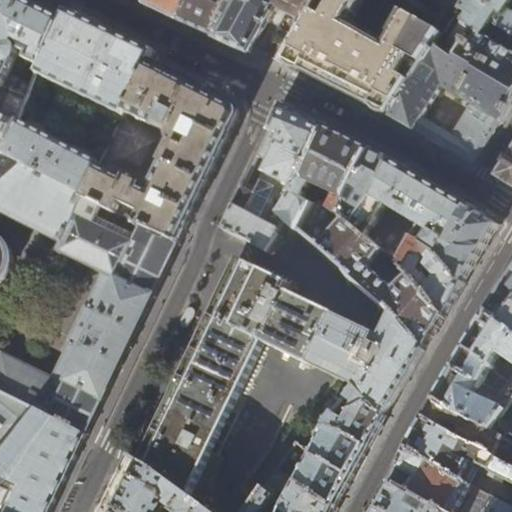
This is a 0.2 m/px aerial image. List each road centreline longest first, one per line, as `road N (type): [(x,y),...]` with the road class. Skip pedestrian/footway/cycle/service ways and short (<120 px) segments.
road 1 (residential): [(98,0),(254,77),(275,79),(476,186)]
road 2 (residential): [(354,511),(511,237)]
